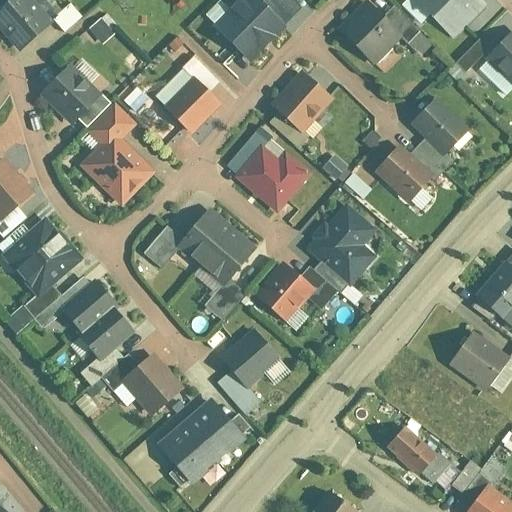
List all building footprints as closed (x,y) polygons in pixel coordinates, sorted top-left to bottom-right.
[(24,0),(5,0),(0,5),(0,33),(18,53),(48,26),(24,0)] [(248,0),(218,31),(248,61),(283,25),(257,0),(248,0)] [(358,0),(329,37),(374,73),(403,36),(358,0)] [(472,0),(406,0),(453,44),(484,11),(472,0)] [(48,27),(56,36),(76,18),(68,9),(48,27)] [(99,14),(85,29),(99,43),(114,28),(99,14)] [(511,46),(501,37),(472,71),(506,100),(511,93),(511,46)] [(296,74),(266,109),(297,136),(327,101),(296,74)] [(64,75),(39,102),(70,129),(94,102),(64,75)] [(207,91),(226,108),(235,98),(216,81),(207,91)] [(190,84),(160,117),(185,140),(216,107),(190,84)] [(133,111),(144,96),(131,86),(120,101),(133,111)] [(433,97),(407,126),(442,158),(469,128),(433,97)] [(76,145),(91,159),(78,173),(114,208),(146,175),(111,140),(120,132),(104,116),(76,145)] [(302,189),(273,163),(277,159),(254,138),(226,169),(277,216),(302,189)] [(396,144),(370,172),(373,174),(404,203),(430,175),(396,144)] [(319,166),(332,177),(343,165),(330,153),(319,166)] [(2,161),(0,162),(0,225),(33,197),(2,161)] [(362,164),(341,186),(352,196),(373,174),(370,172),(362,164)] [(334,294),(353,309),(369,289),(356,279),(374,255),(328,219),(297,260),(337,290),(334,294)] [(204,223),(176,255),(215,289),(243,257),(204,223)] [(31,227),(0,257),(0,263),(36,300),(70,266),(31,227)] [(279,265),(251,301),(282,325),(311,289),(279,265)] [(511,274),(502,267),(475,300),(507,327),(511,320),(511,274)] [(96,286),(56,318),(95,366),(135,333),(96,286)] [(511,358),(473,328),(445,363),(485,394),(511,358)] [(247,334),(214,363),(241,393),(273,365),(247,334)] [(146,362),(115,390),(147,426),(179,398),(146,362)] [(202,410),(153,449),(183,487),(232,447),(202,410)] [(404,421),(382,448),(425,483),(447,456),(404,421)] [(500,460),(511,448),(511,431),(473,468),(488,484),(506,466),(500,460)] [(464,499),(485,480),(467,461),(447,480),(464,499)] [(511,511),(511,508),(485,488),(466,511),(511,511)] [(308,511),(351,511),(324,492),(308,511)]
